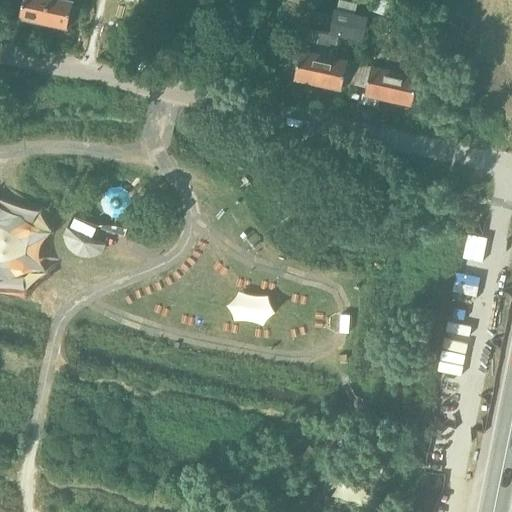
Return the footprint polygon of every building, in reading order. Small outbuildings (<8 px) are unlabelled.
[(43,23),(47,0),(23,0),(19,18),(43,23)] [(67,28),(73,1),(68,0),(47,0),(43,23),(67,28)] [(342,82),(347,61),(332,57),(337,34),(361,39),(366,17),(354,15),(354,13),(335,9),(330,33),(328,32),(323,55),(317,83),(341,88),(342,82)] [(317,83),(323,55),(328,32),(320,30),(314,54),(300,50),(294,78),(317,83)] [(388,98),(400,48),(389,46),(384,69),(371,66),(366,87),(365,93),(388,98)] [(418,76),(403,73),(408,50),(400,48),(388,98),(412,103),(418,76)] [(354,84),(359,63),(347,61),(342,82),(354,84)] [(366,87),(371,66),(359,63),(354,84),(366,87)]
